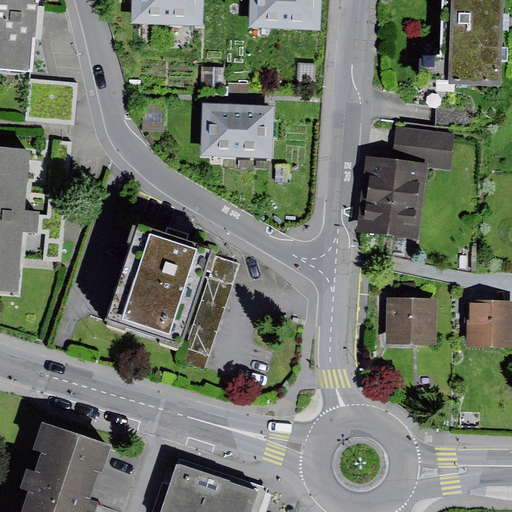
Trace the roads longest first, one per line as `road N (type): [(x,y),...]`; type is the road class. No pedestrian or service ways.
road 1 (residential): [(87,0),(111,94),(134,145),(162,176),(331,277)]
road 2 (tertiary): [(0,363),(313,458)]
road 3 (residential): [(331,277),(355,0)]
road 4 (residential): [(348,421),(334,377),(331,277)]
